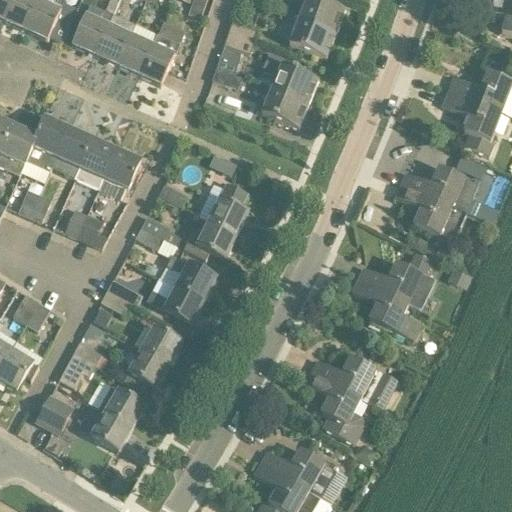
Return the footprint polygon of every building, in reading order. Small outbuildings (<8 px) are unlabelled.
[(0,0),(0,25),(3,27),(15,0),(0,0)] [(15,0),(3,27),(26,37),(40,6),(39,5),(41,0),(15,0)] [(148,0),(147,5),(158,9),(161,0),(148,0)] [(190,8),(193,0),(175,0),(174,3),(190,8)] [(208,0),(195,0),(189,19),(201,23),(208,0)] [(511,9),(485,0),(483,0),(479,14),(507,24),(502,39),(511,42),(511,9)] [(511,0),(485,0),(511,9),(511,0)] [(308,1),(298,26),(335,39),(345,15),(308,1)] [(72,31),(79,34),(72,51),(95,61),(109,30),(114,19),(84,5),(72,31)] [(61,15),(40,6),(26,37),(47,47),(61,15)] [(136,29),(114,19),(109,30),(95,61),(117,71),(136,29)] [(326,65),(335,39),(298,26),(289,50),(326,65)] [(164,27),(158,39),(139,82),(161,91),(180,49),(185,37),(164,27)] [(254,49),(258,36),(232,28),(228,40),(254,49)] [(158,39),(136,29),(117,71),(139,82),(158,39)] [(250,60),(254,49),(228,40),(224,51),(250,60)] [(222,55),(216,74),(234,80),(241,61),(222,55)] [(492,75),(499,72),(501,65),(489,60),(484,72),(492,75)] [(265,62),(262,76),(274,79),(277,65),(265,62)] [(271,95),(308,109),(318,85),(281,70),(271,95)] [(242,83),(234,80),(216,74),(212,86),(238,95),(242,83)] [(454,83),(448,97),(503,119),(511,95),(511,87),(487,78),(481,93),(454,83)] [(308,109),(271,95),(261,119),(298,135),(308,109)] [(494,149),(492,148),(503,119),(448,97),(442,113),(470,123),(464,138),(469,140),(464,153),(489,162),(494,149)] [(45,124),(37,142),(39,143),(27,168),(50,178),(51,176),(69,135),(45,124)] [(0,125),(0,160),(14,132),(0,125)] [(14,132),(0,160),(0,172),(8,176),(13,167),(25,173),(27,168),(39,143),(37,142),(14,132)] [(69,135),(51,176),(75,186),(93,145),(69,135)] [(93,145),(75,186),(99,197),(117,156),(93,145)] [(141,167),(117,156),(99,197),(122,208),(141,167)] [(486,173),(461,162),(455,174),(481,185),(486,173)] [(237,171),(226,166),(220,178),(231,183),(237,171)] [(406,179),(401,191),(466,219),(478,191),(439,173),(431,190),(406,179)] [(158,201),(181,214),(187,203),(164,191),(158,201)] [(209,228),(237,242),(248,219),(241,215),(247,201),(227,191),(209,228)] [(413,232),(453,249),(466,219),(401,191),(395,204),(421,215),(413,232)] [(18,219),(30,224),(40,201),(28,196),(18,219)] [(40,201),(30,224),(41,229),(51,206),(40,201)] [(78,245),(88,221),(76,216),(66,239),(78,245)] [(103,228),(88,221),(78,245),(93,251),(98,239),(103,228)] [(170,235),(148,223),(147,223),(141,235),(164,247),(173,251),(178,242),(169,237),(170,235)] [(210,259),(225,267),(237,242),(209,228),(202,242),(193,238),(184,257),(206,267),(210,259)] [(164,247),(141,235),(135,245),(158,257),(164,247)] [(98,239),(93,251),(102,254),(108,243),(98,239)] [(423,257),(427,248),(412,241),(407,250),(423,257)] [(359,285),(410,310),(423,282),(425,283),(432,267),(415,259),(408,274),(396,269),(388,285),(364,274),(359,285)] [(175,291),(205,307),(217,284),(173,261),(167,272),(181,280),(175,291)] [(447,287),(465,295),(471,281),(453,273),(447,287)] [(422,331),(404,322),(410,310),(359,285),(352,298),(377,310),(369,327),(414,348),(422,331)] [(107,297),(130,309),(138,313),(143,303),(112,287),(107,297)] [(147,308),(192,332),(205,307),(175,291),(168,305),(152,297),(147,308)] [(107,297),(101,308),(124,320),(130,309),(107,297)] [(12,322),(26,331),(40,309),(25,300),(12,322)] [(37,337),(46,323),(51,316),(40,309),(26,331),(37,337)] [(60,331),(64,325),(57,320),(52,326),(60,331)] [(141,354),(140,356),(169,372),(182,349),(154,333),(152,336),(144,332),(134,350),(141,354)] [(0,371),(11,355),(0,347),(0,371)] [(108,364),(80,349),(79,349),(73,360),(96,372),(102,375),(108,364)] [(0,386),(17,397),(26,382),(32,386),(39,373),(11,355),(0,371),(0,386)] [(127,379),(155,395),(169,372),(140,356),(127,379)] [(96,372),(73,360),(59,387),(75,395),(83,380),(90,384),(96,372)] [(318,367),(312,379),(362,405),(384,416),(398,389),(350,364),(342,380),(318,367)] [(362,405),(312,379),(305,391),(329,404),(321,420),(330,425),(325,436),(353,451),(363,433),(360,425),(353,421),(362,405)] [(69,408),(72,398),(53,391),(49,401),(69,408)] [(111,393),(98,415),(132,436),(146,413),(111,393)] [(50,403),(44,415),(37,428),(59,440),(72,415),(50,403)] [(78,435),(119,459),(132,436),(98,415),(91,411),(78,435)] [(60,444),(52,440),(45,454),(58,461),(63,453),(60,444)] [(364,451),(357,453),(353,460),(369,469),(376,457),(364,451)] [(269,458),(262,469),(321,503),(326,506),(341,480),(301,456),(291,472),(269,458)] [(315,511),(321,503),(262,469),(255,482),(278,495),(268,511),(263,508),(260,511),(315,511)]
